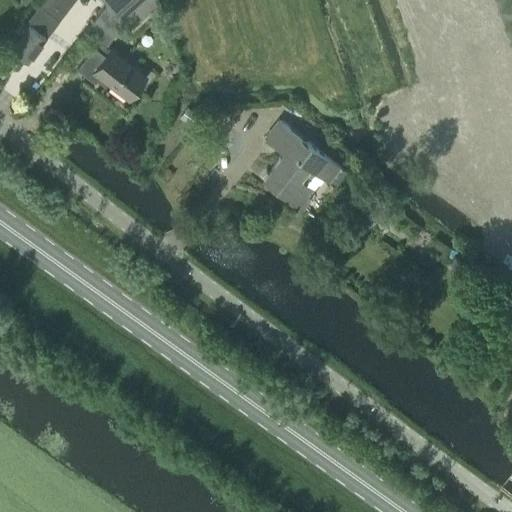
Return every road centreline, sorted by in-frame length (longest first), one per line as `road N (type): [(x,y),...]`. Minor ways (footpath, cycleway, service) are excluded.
road 1 (unclassified): [(509,511),(0,124)]
road 2 (primary): [(403,511),(0,222)]
